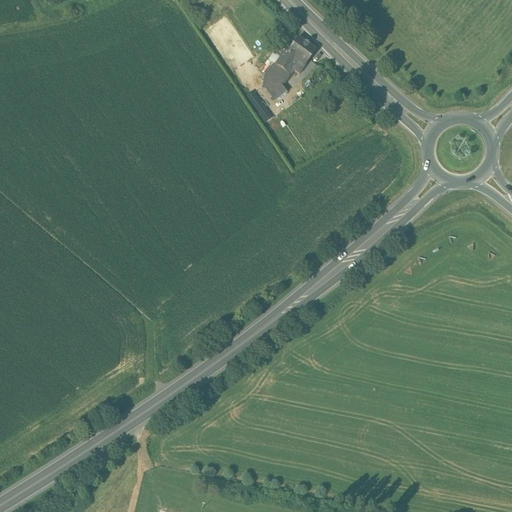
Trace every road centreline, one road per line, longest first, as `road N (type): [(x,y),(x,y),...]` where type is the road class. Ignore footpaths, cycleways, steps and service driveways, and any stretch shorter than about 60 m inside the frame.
road 1 (primary): [(440,176),(244,341),(0,504)]
road 2 (secondary): [(432,133),(288,0)]
